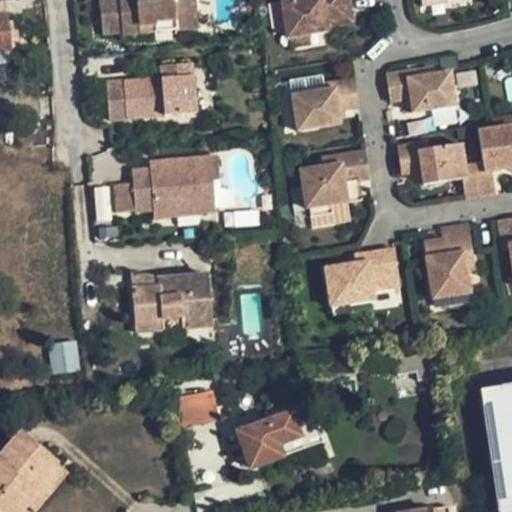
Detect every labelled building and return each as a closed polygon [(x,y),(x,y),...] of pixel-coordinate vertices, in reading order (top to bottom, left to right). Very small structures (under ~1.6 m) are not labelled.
[(90,0),(94,37),(114,35),(114,37),(191,31),(188,0),(187,0),(166,2),(165,0),(90,0)] [(288,0),(282,1),(289,36),(308,33),(328,29),(327,25),(354,21),(350,0),(288,0)] [(16,45),(14,32),(5,34),(7,46),(16,45)] [(308,33),(289,36),(291,46),(310,43),(308,33)] [(186,64),(151,67),(153,81),(187,78),(186,64)] [(413,66),(386,71),(391,101),(410,97),(412,110),(455,102),(450,69),(415,75),(413,66)] [(325,87),(291,93),(297,128),(338,121),(337,117),(336,111),(343,110),(359,106),(354,76),(323,82),(325,87)] [(99,91),(101,124),(190,117),(187,78),(153,81),(117,83),(117,89),(99,91)] [(474,167),(479,194),(495,191),(492,175),(511,171),(511,127),(478,133),(483,165),(474,167)] [(424,139),(397,144),(402,173),(421,169),(424,182),(459,176),(467,175),(466,168),(461,142),(426,147),(424,139)] [(294,168),(300,206),(303,205),(326,202),(356,196),(353,179),(369,176),(365,148),(320,155),(321,163),(294,168)] [(107,189),(109,216),(145,214),(192,210),(193,216),(208,215),(206,185),(213,185),(211,159),(153,164),(154,172),(143,173),(125,174),(126,188),(107,189)] [(153,164),(142,165),(143,173),(154,172),(153,164)] [(479,194),(474,167),(466,168),(467,175),(459,176),(462,197),(479,194)] [(326,202),(303,205),(304,215),(328,211),(326,202)] [(192,210),(145,214),(146,222),(193,219),(193,216),(192,210)] [(511,214),(496,217),(501,247),(507,246),(511,272),(511,214)] [(424,239),(432,295),(471,289),(468,266),(476,265),(469,221),(442,226),(443,236),(424,239)] [(394,282),(388,245),(348,252),(349,259),(317,265),(324,303),(346,300),(369,296),(367,287),(394,282)] [(153,288),(152,281),(126,275),(128,290),(153,288)] [(128,290),(132,327),(157,324),(158,331),(207,327),(203,277),(152,281),(153,288),(128,290)] [(346,300),(324,303),(326,311),(347,308),(346,300)] [(132,327),(132,334),(158,331),(157,324),(132,327)] [(71,342),(42,345),(46,375),(75,372),(71,342)] [(511,511),(511,382),(476,388),(494,511),(511,511)] [(174,397),(178,426),(228,419),(223,389),(174,397)] [(400,406),(385,409),(388,429),(403,426),(400,406)] [(245,467),(277,456),(299,448),(294,436),(312,430),(303,407),(285,413),(232,432),(245,467)] [(0,454),(0,511),(19,511),(27,503),(37,492),(33,488),(56,461),(21,430),(0,454)] [(37,492),(27,503),(34,509),(68,471),(56,461),(33,488),(37,492)]
